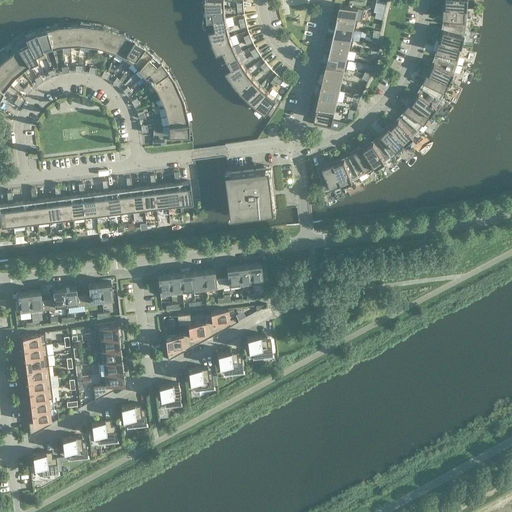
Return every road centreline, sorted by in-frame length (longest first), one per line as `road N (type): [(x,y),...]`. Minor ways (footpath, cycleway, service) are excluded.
road 1 (residential): [(26,178),(23,116),(51,85),(71,80),(90,81),(122,102),(139,165)]
road 2 (residential): [(296,147),(342,136),(395,91),(421,33),(424,0)]
road 3 (tertiary): [(308,241),(511,211)]
road 4 (tertiary): [(135,262),(308,241)]
road 5 (residential): [(10,453),(149,378)]
road 6 (tertiary): [(386,511),(511,443)]
road 7 (residential): [(149,378),(270,311)]
road 8 (tertiary): [(0,280),(135,262)]
